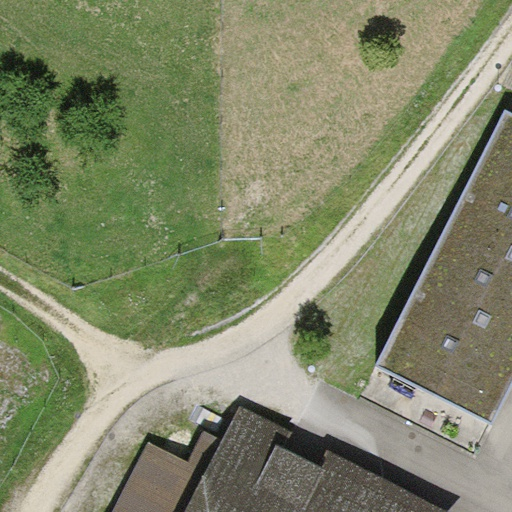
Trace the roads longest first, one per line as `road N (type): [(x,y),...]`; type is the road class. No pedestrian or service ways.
road 1 (track): [(0,282),(155,369),(265,381),(411,186),(511,24)]
road 2 (residential): [(496,511),(265,381)]
